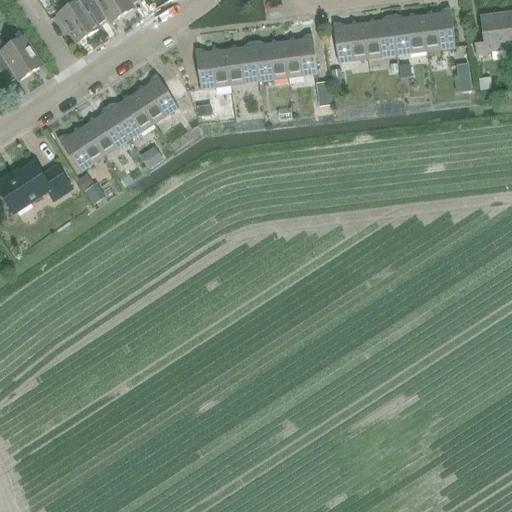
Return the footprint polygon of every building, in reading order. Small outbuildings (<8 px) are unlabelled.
[(72,0),(75,4),(56,17),(75,46),(100,30),(98,26),(107,20),(94,0),(72,0)] [(132,6),(140,0),(94,0),(107,20),(110,25),(135,9),(132,6)] [(425,17),(422,18),(426,53),(456,49),(451,14),(434,16),(431,12),(425,17)] [(511,50),(511,40),(508,14),(481,18),(483,38),(488,37),(489,44),(475,46),(477,58),(487,56),(486,54),(511,50)] [(409,19),(392,22),(397,57),(426,53),(422,18),(418,18),(411,15),(409,19)] [(363,25),(368,61),(397,57),(392,22),(376,24),(373,20),(367,25),(363,25)] [(334,29),(338,65),(368,61),(363,25),(360,26),(353,23),(351,27),(334,29)] [(0,41),(0,75),(6,86),(16,79),(19,83),(43,67),(24,38),(6,50),(0,41)] [(287,43),(284,44),(288,79),(318,75),(313,40),(296,42),(293,39),(287,43)] [(254,48),(260,83),(288,79),(284,44),(280,44),(273,41),(271,46),(254,48)] [(228,52),(225,52),(230,87),(260,83),(254,48),(238,50),(235,47),(228,52)] [(213,54),(196,56),(201,92),(230,87),(225,52),(223,53),(215,49),(213,54)] [(469,65),(459,66),(460,76),(470,75),(469,65)] [(341,71),(332,72),(333,85),(343,83),(341,71)] [(491,78),(479,79),(481,92),(492,90),(491,78)] [(136,95),(135,96),(154,126),(178,109),(159,80),(145,90),(140,87),(136,95)] [(329,83),(316,85),(318,97),(331,95),(329,83)] [(123,103),(110,112),(129,142),(154,126),(135,96),(132,98),(123,98),(123,103)] [(129,142),(110,112),(95,121),(91,119),(87,127),(85,128),(104,158),(129,142)] [(74,130),(74,135),(60,144),(79,174),(104,158),(85,128),(83,130),(74,130)] [(54,203),(72,191),(57,167),(43,176),(35,163),(19,174),(18,171),(0,182),(0,193),(15,217),(49,195),(54,203)] [(82,203),(93,195),(77,172),(66,179),(82,203)]
